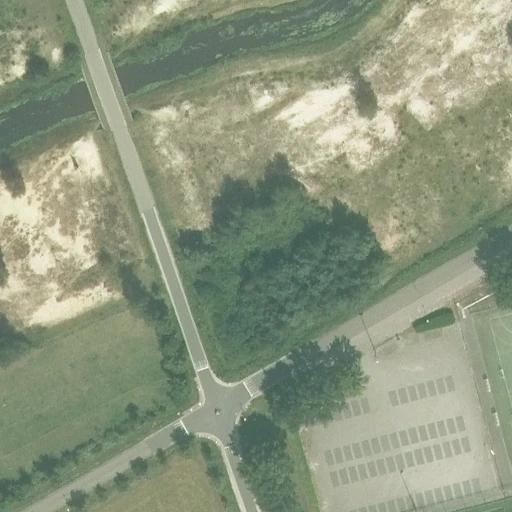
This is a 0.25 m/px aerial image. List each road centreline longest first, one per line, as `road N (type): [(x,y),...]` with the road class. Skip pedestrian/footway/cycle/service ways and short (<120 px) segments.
road 1 (unclassified): [(216,406),(511,230)]
road 2 (unclassified): [(216,406),(118,128)]
road 3 (unclassified): [(35,511),(216,406)]
